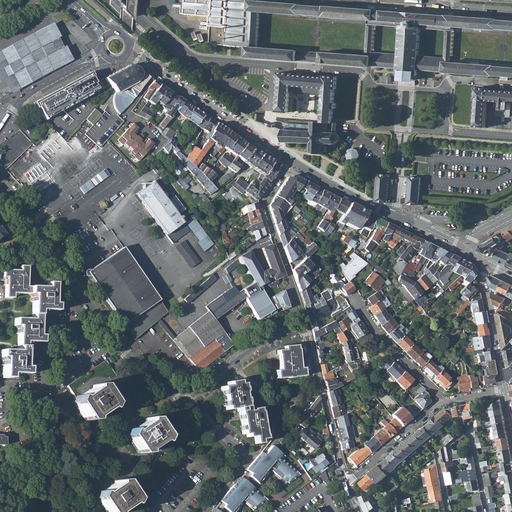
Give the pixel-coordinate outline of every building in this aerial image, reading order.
[(108,0),(111,2),(111,5),(121,15),(122,4),(124,6),(124,9),(133,18),(134,0),(108,0)] [(247,47),(250,0),(171,0),(171,13),(212,16),(210,44),(247,47)] [(454,14),(454,12),(451,12),(372,5),(369,5),(369,7),(369,9),(250,0),(247,47),(246,57),(368,66),(371,66),(371,65),(397,67),(397,56),(397,53),(372,51),(374,24),(399,26),(420,27),(446,29),(444,56),(418,54),(418,58),(417,69),(444,71),(444,72),(447,72),(511,76),(511,19),(454,16),(454,14)] [(420,27),(399,26),(397,53),(397,56),(397,67),(396,74),(399,74),(399,77),(399,80),(406,80),(414,81),(414,78),(414,75),(417,75),(417,69),(418,58),(418,54),(420,27)] [(50,28),(0,55),(0,66),(1,68),(0,68),(0,80),(6,77),(11,88),(67,58),(50,28)] [(131,68),(129,69),(128,68),(125,68),(125,67),(104,79),(109,85),(116,91),(115,92),(115,93),(114,94),(114,97),(113,99),(113,101),(113,103),(114,104),(114,105),(115,107),(115,108),(116,110),(117,111),(118,112),(118,113),(119,114),(120,114),(123,112),(129,105),(150,78),(143,74),(142,73),(139,73),(139,72),(137,70),(134,68),(131,68)] [(279,85),(277,111),(288,112),(289,91),(293,91),(294,86),(323,88),(321,119),(321,122),(332,123),(332,120),(332,118),(333,108),(336,109),(336,104),(333,103),(334,89),(336,89),(337,76),(324,75),(324,77),(292,74),(292,73),(278,72),(277,85),(279,85)] [(90,73),(35,102),(38,107),(42,116),(46,120),(48,118),(109,85),(104,79),(95,83),(90,73)] [(143,98),(148,101),(160,85),(154,81),(147,89),(150,91),(149,92),(148,91),(143,98)] [(138,115),(148,120),(154,114),(146,107),(150,103),(153,105),(156,101),(160,105),(158,107),(159,108),(162,105),(171,92),(160,85),(148,101),(144,105),(138,115)] [(476,100),(474,126),(486,127),(488,101),(501,101),(500,108),(496,107),(495,116),(510,117),(511,102),(511,90),(489,89),(489,88),(476,87),(475,99),(476,100)] [(164,109),(167,111),(177,97),(171,92),(162,105),(159,108),(157,110),(159,112),(163,107),(164,108),(164,109)] [(167,116),(170,119),(172,117),(171,116),(175,111),(177,112),(180,107),(184,101),(177,97),(167,111),(165,115),(167,116)] [(174,115),(178,118),(188,104),(184,101),(180,107),(177,112),(174,115)] [(138,115),(144,105),(142,103),(135,114),(138,115)] [(183,116),(186,118),(193,107),(188,104),(178,118),(180,119),(183,116)] [(188,125),(194,129),(204,115),(193,107),(186,118),(190,121),(189,123),(188,125)] [(90,123),(100,112),(95,108),(86,119),(90,123)] [(98,145),(121,118),(118,114),(110,115),(105,110),(102,114),(100,112),(90,123),(93,125),(85,134),(98,145)] [(193,133),(195,135),(198,131),(196,130),(197,128),(198,129),(199,127),(202,130),(202,129),(209,118),(204,115),(194,129),(191,134),(192,135),(193,133)] [(170,119),(167,116),(160,125),(160,126),(158,128),(161,132),(170,119)] [(202,129),(204,130),(211,118),(210,117),(209,118),(202,129)] [(107,140),(125,120),(121,118),(98,145),(100,148),(107,140)] [(211,118),(204,130),(205,131),(206,132),(207,131),(209,132),(209,133),(211,135),(210,137),(206,142),(207,142),(206,144),(205,144),(204,145),(202,147),(205,149),(203,151),(206,152),(210,147),(211,146),(214,142),(215,143),(224,128),(217,122),(216,123),(211,118)] [(49,123),(58,132),(62,129),(53,119),(49,123)] [(30,124),(35,130),(40,126),(36,120),(30,124)] [(313,125),(284,124),(284,129),(283,129),(283,142),(311,143),(310,153),(322,154),(324,152),(325,152),(327,151),(327,150),(327,148),(327,147),(327,146),(325,145),(325,143),(335,144),(339,140),(343,141),(343,135),(341,131),(337,132),(337,123),(332,123),(321,122),(313,121),(313,125)] [(129,146),(133,149),(131,151),(135,154),(134,156),(139,161),(149,149),(154,143),(149,139),(148,140),(147,139),(144,142),(145,142),(144,144),(141,141),(142,139),(138,136),(137,136),(134,133),(135,132),(136,132),(138,130),(137,129),(138,128),(133,123),(128,128),(117,140),(123,145),(125,143),(128,146),(129,146)] [(26,127),(30,133),(35,130),(30,124),(26,127)] [(214,145),(218,147),(219,148),(230,132),(224,128),(215,143),(214,145)] [(225,149),(227,150),(236,137),(236,136),(230,132),(219,148),(218,150),(217,151),(219,153),(222,153),(225,149)] [(222,166),(214,175),(211,170),(210,171),(205,178),(209,182),(209,183),(211,181),(226,166),(227,167),(233,160),(233,159),(235,157),(245,144),(239,139),(238,139),(236,137),(227,150),(225,152),(214,165),(217,167),(219,165),(218,164),(219,162),(222,166)] [(178,140),(176,138),(174,142),(171,139),(170,140),(162,148),(159,151),(160,153),(162,153),(163,154),(164,154),(166,154),(168,154),(167,153),(171,149),(178,157),(176,158),(177,158),(177,159),(178,159),(180,160),(190,171),(194,167),(186,160),(183,157),(178,152),(174,147),(176,143),(178,140)] [(233,160),(227,167),(232,171),(227,176),(226,174),(212,186),(214,188),(216,186),(218,188),(234,175),(252,149),(245,144),(235,157),(241,159),(237,164),(233,160)] [(186,160),(194,167),(206,152),(203,151),(205,149),(202,147),(199,151),(194,147),(186,160)] [(246,164),(250,167),(250,168),(250,169),(251,169),(252,169),(253,169),(261,174),(257,180),(259,182),(262,178),(273,161),(252,148),(252,149),(234,175),(235,175),(237,174),(238,174),(239,173),(246,164)] [(347,157),(348,158),(348,159),(349,159),(350,160),(351,160),(352,160),(352,161),(354,160),(356,160),(356,159),(357,159),(358,158),(359,156),(359,155),(359,153),(359,152),(358,151),(356,149),(355,148),(354,148),(353,148),(352,148),(351,148),(350,148),(349,149),(348,150),(347,151),(345,149),(338,163),(342,165),(346,157),(347,157)] [(220,155),(218,154),(216,153),(210,161),(213,163),(214,163),(220,155)] [(262,178),(269,182),(278,167),(279,165),(273,161),(262,178)] [(197,170),(201,174),(206,168),(201,164),(197,170)] [(190,171),(198,181),(203,176),(201,174),(197,170),(194,167),(190,171)] [(205,178),(210,171),(206,168),(201,174),(203,176),(205,178)] [(180,179),(186,185),(191,179),(187,174),(186,174),(180,179)] [(387,175),(378,174),(376,201),(386,202),(388,202),(389,189),(390,175),(387,175)] [(198,181),(203,186),(209,182),(205,178),(203,176),(198,181)] [(269,206),(275,225),(282,218),(291,207),(292,207),(289,205),(293,199),(290,197),(294,196),(300,187),(305,190),(309,183),(295,176),(287,177),(279,190),(269,206)] [(411,176),(409,176),(408,190),(407,204),(409,204),(419,205),(421,177),(411,176)] [(251,202),(252,203),(258,201),(257,200),(263,191),(264,189),(269,182),(262,178),(259,182),(257,180),(255,182),(252,180),(248,185),(239,177),(239,178),(235,182),(231,185),(242,194),(244,191),(250,196),(248,198),(252,201),(251,202)] [(176,182),(184,190),(188,187),(186,185),(180,179),(176,182)] [(166,235),(175,229),(183,222),(184,222),(183,221),(182,222),(153,182),(153,181),(153,180),(135,194),(136,194),(166,234),(166,235)] [(203,186),(210,194),(216,190),(214,188),(212,186),(211,185),(209,183),(209,182),(203,186)] [(302,197),(309,202),(310,200),(310,201),(317,187),(309,183),(305,190),(302,197)] [(307,203),(314,208),(322,190),(317,187),(310,201),(310,200),(309,202),(307,203)] [(314,208),(319,211),(322,208),(329,193),(322,190),(314,208)] [(319,211),(324,214),(326,209),(327,210),(335,196),(329,193),(322,208),(319,211)] [(193,199),(199,205),(204,202),(203,201),(198,195),(196,197),(193,199)] [(335,196),(327,210),(330,211),(328,215),(326,213),(317,227),(323,231),(325,229),(329,224),(328,224),(329,222),(333,217),(331,216),(333,212),(332,212),(333,210),(339,198),(335,196)] [(199,205),(202,208),(210,202),(207,198),(206,199),(203,201),(204,202),(199,205)] [(339,198),(333,210),(342,214),(349,203),(339,198)] [(252,203),(244,206),(246,212),(260,207),(259,204),(258,201),(252,203)] [(340,216),(336,222),(341,225),(342,223),(356,230),(359,225),(359,224),(363,219),(366,212),(349,203),(342,214),(340,216)] [(292,207),(291,207),(298,214),(300,212),(301,211),(296,207),(294,205),(292,207)] [(247,215),(249,220),(262,213),(261,210),(260,207),(246,212),(247,215)] [(190,210),(188,211),(182,215),(187,222),(185,223),(194,235),(197,233),(201,239),(198,241),(196,243),(203,252),(214,244),(193,217),(194,216),(190,210)] [(372,215),(366,212),(363,219),(359,224),(359,225),(365,228),(372,215)] [(249,220),(251,225),(264,220),(262,215),(262,213),(249,220)] [(310,220),(303,214),(302,215),(301,216),(308,222),(310,220)] [(378,218),(372,215),(365,228),(370,231),(373,226),(378,218)] [(286,227),(282,218),(275,225),(277,230),(279,235),(286,227)] [(378,218),(373,226),(376,228),(367,244),(364,248),(368,252),(375,243),(376,244),(381,234),(387,222),(378,218)] [(251,228),(253,231),(266,225),(265,222),(264,220),(251,225),(246,228),(247,230),(251,228)] [(181,237),(189,230),(183,222),(175,229),(181,237)] [(334,226),(329,222),(328,224),(329,224),(325,229),(330,233),(334,226)] [(385,241),(388,236),(394,226),(387,222),(381,234),(376,244),(382,247),(384,244),(385,243),(384,243),(385,241)] [(250,240),(252,243),(262,236),(268,233),(267,228),(266,225),(253,231),(255,237),(250,240)] [(279,235),(283,247),(298,233),(296,232),(295,232),(292,235),(289,232),(288,232),(287,230),(290,228),(288,225),(286,227),(279,235)] [(408,244),(409,244),(415,236),(394,226),(388,236),(385,241),(384,243),(385,243),(392,248),(397,242),(396,241),(396,240),(393,238),(395,235),(409,242),(408,244)] [(511,226),(502,232),(506,240),(508,240),(511,238),(511,226)] [(172,243),(181,237),(175,229),(166,235),(172,243)] [(304,259),(292,270),(300,291),(307,284),(309,282),(312,279),(317,273),(320,270),(308,257),(318,248),(312,242),(308,246),(306,244),(302,240),(303,239),(299,235),(298,233),(283,247),(289,263),(299,255),(304,259)] [(351,238),(346,235),(342,241),(347,245),(351,238)] [(494,247),(497,252),(499,248),(497,245),(499,245),(500,245),(499,244),(500,244),(499,243),(501,242),(502,242),(502,241),(502,239),(503,239),(503,238),(502,238),(501,236),(502,236),(501,235),(500,236),(499,236),(499,235),(498,235),(498,236),(496,237),(496,236),(495,237),(495,236),(494,236),(495,237),(491,239),(490,238),(490,240),(487,242),(486,241),(485,241),(486,242),(481,245),(481,243),(480,244),(480,245),(484,253),(485,253),(485,254),(486,253),(485,252),(490,249),(490,251),(491,250),(490,249),(494,247)] [(392,268),(400,275),(401,272),(408,276),(409,276),(411,276),(412,272),(404,268),(406,264),(404,262),(414,249),(416,251),(418,248),(421,249),(416,259),(417,259),(416,261),(418,262),(428,243),(415,236),(409,244),(406,248),(399,256),(398,257),(396,260),(395,261),(396,262),(392,268)] [(356,244),(357,242),(355,240),(353,239),(351,238),(347,244),(354,248),(356,245),(356,244)] [(184,241),(175,247),(191,268),(199,262),(184,241)] [(418,262),(415,267),(413,270),(416,272),(424,258),(429,260),(436,247),(428,243),(418,262)] [(508,266),(511,256),(511,254),(502,249),(504,244),(502,243),(499,248),(497,252),(494,259),(508,266)] [(239,256),(254,282),(259,290),(262,289),(260,285),(266,282),(271,279),(284,273),(273,244),(261,248),(269,268),(265,270),(264,270),(261,272),(249,250),(239,256)] [(396,254),(399,256),(406,248),(403,246),(401,246),(396,252),(396,254)] [(85,274),(86,275),(85,275),(86,275),(92,276),(95,282),(124,324),(129,321),(131,324),(126,327),(135,339),(156,321),(157,320),(160,318),(166,313),(168,311),(123,247),(93,268),(90,270),(89,269),(88,269),(87,269),(86,269),(85,270),(85,271),(85,273),(85,274)] [(427,264),(430,266),(437,260),(444,251),(436,247),(429,260),(427,264)] [(444,251),(437,260),(441,264),(439,265),(441,266),(443,263),(451,255),(444,251)] [(345,266),(342,262),(341,262),(337,266),(348,281),(352,278),(351,277),(353,274),(361,266),(362,267),(367,263),(362,259),(356,255),(353,252),(349,256),(352,259),(345,266)] [(370,265),(372,262),(367,258),(371,254),(368,252),(362,259),(367,263),(370,265)] [(432,275),(436,280),(440,277),(442,275),(447,271),(459,258),(451,255),(443,263),(444,264),(446,262),(447,263),(439,271),(437,273),(435,272),(432,275)] [(447,271),(442,275),(447,281),(449,279),(449,278),(448,276),(451,272),(460,276),(462,277),(464,278),(471,264),(459,258),(447,271)] [(236,259),(227,266),(230,270),(239,263),(236,259)] [(370,265),(385,276),(387,273),(372,262),(370,265)] [(471,264),(464,278),(462,280),(468,283),(476,273),(475,270),(471,264)] [(4,376),(11,377),(12,372),(29,373),(29,366),(25,365),(26,341),(43,341),(43,334),(40,334),(41,309),(57,310),(58,302),(54,302),(55,282),(48,282),(48,286),(27,286),(28,265),(21,265),(21,269),(4,269),(4,270),(0,270),(0,275),(3,275),(3,276),(7,276),(6,296),(13,297),(13,292),(34,293),(33,318),(17,317),(16,324),(19,324),(19,350),(2,349),(1,356),(5,356),(4,376)] [(424,274),(432,284),(436,280),(432,275),(427,270),(425,267),(423,272),(424,274)] [(427,270),(432,275),(435,272),(430,267),(427,270)] [(365,282),(376,291),(384,281),(372,272),(365,282)] [(408,293),(413,299),(418,295),(425,290),(432,284),(424,274),(413,283),(408,280),(406,279),(408,276),(401,272),(400,275),(397,280),(397,281),(396,282),(397,282),(398,283),(402,286),(408,293)] [(232,287),(221,294),(225,301),(229,298),(238,292),(237,290),(238,290),(228,273),(225,275),(223,277),(227,283),(229,282),(232,287)] [(271,279),(266,282),(268,286),(270,287),(277,285),(278,282),(277,278),(284,275),(284,273),(271,279)] [(312,279),(315,284),(321,280),(317,273),(312,279)] [(184,298),(188,303),(216,278),(212,274),(206,279),(184,298)] [(495,310),(498,311),(503,302),(506,298),(511,288),(511,284),(492,275),(489,277),(495,310)] [(460,279),(462,277),(460,276),(455,279),(447,287),(450,291),(461,280),(460,279)] [(312,279),(309,282),(310,286),(313,285),(316,290),(318,289),(315,284),(312,279)] [(447,287),(455,279),(453,280),(452,279),(446,285),(443,288),(445,290),(447,287)] [(220,304),(210,313),(177,342),(200,370),(229,347),(234,344),(229,337),(224,336),(225,333),(215,320),(245,298),(247,301),(254,313),(257,319),(263,316),(265,320),(267,318),(270,316),(272,315),(274,313),(277,312),(275,309),(280,306),(282,310),(289,307),(283,290),(267,299),(262,289),(259,290),(254,282),(244,288),(238,292),(229,298),(225,301),(221,294),(216,298),(220,304)] [(346,295),(354,289),(349,282),(342,286),(337,282),(334,285),(336,287),(346,295)] [(309,286),(307,284),(300,291),(304,306),(321,296),(319,292),(310,297),(307,287),(309,286)] [(458,315),(469,302),(467,300),(475,291),(467,284),(458,294),(461,297),(462,296),(467,300),(455,312),(458,315)] [(377,292),(367,298),(370,303),(368,304),(370,307),(380,300),(381,299),(385,297),(380,289),(377,292)] [(425,290),(418,295),(421,299),(428,293),(425,290)] [(404,295),(409,302),(413,299),(408,293),(404,295)] [(476,295),(469,302),(471,313),(483,311),(480,293),(476,295)] [(322,299),(321,296),(304,306),(307,315),(315,311),(316,310),(314,305),(320,302),(323,306),(325,305),(324,302),(325,301),(324,299),(322,299)] [(380,300),(370,307),(369,308),(374,315),(383,309),(385,308),(390,304),(385,297),(381,299),(380,300)] [(216,298),(205,307),(209,311),(182,332),(166,313),(160,318),(176,337),(173,339),(177,342),(210,313),(220,304),(216,298)] [(307,315),(313,332),(324,326),(322,322),(322,321),(321,321),(320,321),(318,321),(317,317),(333,309),(333,308),(334,307),(333,305),(335,305),(332,298),(325,301),(324,302),(325,305),(323,306),(316,310),(315,311),(307,315)] [(254,313),(247,301),(245,303),(243,307),(247,313),(249,312),(250,315),(254,313)] [(316,310),(323,306),(320,302),(314,305),(316,310)] [(505,304),(503,302),(498,311),(503,315),(506,311),(501,308),(503,307),(505,304)] [(389,318),(383,309),(374,315),(380,325),(386,320),(389,318)] [(498,311),(495,310),(497,319),(499,326),(506,325),(505,321),(507,318),(503,315),(498,311)] [(507,318),(510,320),(511,317),(511,313),(507,310),(506,311),(503,315),(507,318)] [(471,313),(474,325),(475,325),(484,323),(485,323),(483,311),(471,313)] [(345,318),(336,324),(341,332),(349,327),(353,324),(348,317),(345,319),(345,318)] [(160,318),(157,320),(173,339),(176,337),(160,318)] [(499,326),(500,332),(511,329),(511,327),(511,325),(511,321),(510,320),(507,318),(505,321),(506,325),(499,326)] [(349,327),(357,338),(366,332),(359,320),(353,324),(349,327)] [(394,329),(386,320),(380,325),(388,334),(394,329)] [(329,324),(332,329),(334,331),(336,335),(341,332),(336,324),(334,321),(329,324)] [(449,324),(443,331),(472,325),(472,323),(467,324),(466,323),(450,326),(449,324)] [(475,325),(478,337),(488,335),(486,329),(485,329),(484,323),(475,325)] [(313,332),(315,341),(320,340),(318,336),(332,329),(329,324),(324,326),(313,332)] [(396,343),(403,335),(396,327),(394,329),(388,334),(396,343)] [(500,332),(501,337),(508,336),(509,340),(511,342),(511,341),(511,329),(500,332)] [(358,339),(356,340),(360,346),(373,338),(368,331),(366,332),(357,338),(358,339)] [(331,342),(332,345),(338,343),(346,341),(348,344),(350,343),(347,337),(344,338),(341,332),(336,335),(337,338),(335,339),(336,341),(331,342)] [(396,343),(405,352),(412,344),(407,339),(411,336),(407,332),(403,335),(396,343)] [(476,337),(472,338),(473,347),(460,350),(461,353),(490,347),(488,335),(478,337),(476,337)] [(503,351),(505,350),(511,342),(509,340),(508,336),(501,337),(502,342),(503,351)] [(346,341),(338,343),(339,346),(342,345),(345,362),(347,365),(348,366),(350,368),(351,370),(352,372),(358,371),(357,369),(358,368),(356,363),(354,364),(353,360),(358,358),(356,347),(354,348),(352,342),(350,343),(348,344),(346,341)] [(367,343),(364,349),(369,352),(372,347),(367,343)] [(276,370),(277,377),(288,376),(288,377),(293,376),(304,375),(303,366),(300,367),(298,348),(297,348),(296,344),(284,345),(284,349),(277,350),(278,354),(280,369),(276,370)] [(405,352),(414,360),(421,353),(412,344),(405,352)] [(511,348),(511,349),(509,344),(505,350),(503,351),(507,368),(511,367),(511,366),(511,348)] [(480,357),(476,358),(477,363),(478,363),(483,362),(493,360),(491,350),(481,352),(483,360),(480,360),(480,357)] [(453,354),(452,353),(447,351),(444,354),(450,360),(450,361),(453,364),(457,360),(459,358),(453,354)] [(414,360),(421,367),(423,364),(429,358),(430,357),(426,353),(424,355),(421,353),(414,360)] [(429,358),(423,364),(426,367),(423,370),(427,373),(434,365),(430,361),(431,360),(429,358)] [(395,380),(403,372),(399,368),(400,368),(397,365),(396,365),(393,362),(390,359),(379,365),(385,371),(385,370),(391,375),(388,378),(393,382),(394,380),(395,380)] [(495,374),(493,360),(483,362),(478,363),(481,377),(482,377),(495,374)] [(335,372),(347,365),(345,362),(333,369),(334,371),(335,372)] [(432,373),(435,376),(441,370),(439,368),(438,369),(434,365),(427,373),(430,376),(432,373)] [(324,380),(333,377),(332,375),(334,374),(336,374),(335,372),(334,371),(333,369),(327,372),(323,375),(324,380)] [(451,380),(441,370),(435,376),(434,378),(441,385),(440,386),(446,391),(451,384),(449,382),(451,380)] [(395,380),(404,389),(404,388),(412,380),(403,371),(403,372),(395,380)] [(336,378),(324,381),(327,392),(337,387),(350,380),(355,378),(352,372),(346,375),(347,377),(339,381),(338,382),(336,378)] [(495,374),(482,377),(484,387),(493,385),(497,381),(495,374)] [(456,378),(459,390),(470,388),(467,376),(467,375),(456,378)] [(467,376),(470,388),(477,386),(476,382),(479,382),(478,376),(472,378),(472,375),(467,376)] [(233,407),(237,407),(237,412),(239,412),(239,415),(240,415),(242,425),(240,425),(241,430),(242,430),(243,434),(246,433),(247,437),(254,436),(255,443),(260,442),(259,439),(265,438),(264,434),(265,434),(264,429),(263,429),(262,426),(264,426),(263,421),(261,422),(260,416),(262,415),(261,410),(259,411),(258,407),(251,408),(252,409),(248,410),(247,405),(246,405),(246,401),(245,402),(243,391),(244,391),(244,386),(243,386),(242,383),(238,384),(238,380),(228,382),(228,386),(221,387),(222,390),(221,390),(221,395),(223,395),(224,401),(222,401),(223,407),(226,406),(226,410),(233,409),(233,407)] [(75,402),(87,420),(94,420),(94,417),(108,408),(110,409),(113,402),(101,384),(94,384),(95,387),(80,397),(78,396),(75,402)] [(327,392),(331,407),(339,404),(336,395),(340,394),(337,387),(327,392)] [(415,401),(422,409),(430,402),(430,400),(426,396),(427,395),(423,390),(413,399),(415,401)] [(319,396),(305,412),(302,415),(308,420),(311,417),(317,409),(322,408),(319,396)] [(486,399),(488,409),(490,407),(494,404),(492,398),(486,399)] [(494,404),(490,407),(491,416),(503,414),(500,399),(494,404)] [(415,401),(403,410),(410,418),(422,409),(415,401)] [(336,418),(341,415),(341,413),(345,412),(341,403),(339,404),(331,407),(334,418),(336,418)] [(468,406),(462,407),(464,414),(465,417),(470,416),(470,417),(474,416),(471,403),(467,404),(468,406)] [(454,416),(464,414),(462,407),(462,405),(447,409),(453,415),(454,416)] [(393,418),(401,426),(410,418),(403,410),(400,407),(391,415),(393,418)] [(437,415),(444,424),(453,415),(447,409),(446,408),(437,415)] [(336,418),(338,428),(348,425),(346,416),(353,413),(351,411),(348,413),(341,415),(336,418)] [(486,423),(487,425),(504,422),(503,414),(491,416),(493,421),(486,423)] [(386,424),(394,432),(401,426),(393,418),(391,415),(384,421),(386,424)] [(425,426),(433,435),(436,432),(438,435),(440,433),(441,434),(443,432),(440,428),(445,425),(444,424),(437,415),(430,421),(431,422),(425,426)] [(127,435),(139,453),(146,453),(146,450),(160,441),(162,442),(165,435),(153,417),(146,418),(146,421),(132,430),(130,429),(127,435)] [(383,427),(381,429),(388,437),(394,432),(386,424),(384,421),(383,419),(379,422),(383,427)] [(494,428),(494,431),(506,429),(505,425),(504,422),(487,425),(486,425),(487,430),(494,428)] [(340,442),(355,438),(351,424),(348,425),(338,428),(336,428),(340,442)] [(416,433),(424,442),(433,435),(425,426),(421,431),(420,430),(416,433)] [(296,434),(314,449),(319,444),(321,446),(324,443),(317,436),(314,440),(312,437),(314,435),(316,435),(317,434),(314,432),(309,428),(308,429),(306,432),(301,428),(296,434)] [(373,436),(380,444),(388,437),(381,429),(372,436),(373,436)] [(488,437),(489,440),(490,440),(507,436),(506,429),(494,431),(495,436),(488,437)] [(460,459),(462,458),(461,453),(452,455),(451,449),(452,449),(450,445),(452,445),(459,438),(460,440),(465,435),(462,431),(455,437),(443,447),(440,451),(442,462),(460,459)] [(441,445),(443,447),(455,437),(451,432),(444,439),(446,441),(441,445)] [(408,440),(416,449),(424,442),(416,433),(408,440)] [(380,444),(373,436),(367,442),(366,441),(363,443),(364,444),(366,447),(370,452),(380,444)] [(481,451),(482,454),(485,454),(498,451),(510,449),(507,436),(490,440),(491,442),(496,440),(497,444),(495,444),(495,448),(497,447),(498,449),(491,450),(488,449),(481,451)] [(340,442),(341,450),(353,447),(352,443),(361,441),(358,438),(355,438),(340,442)] [(401,446),(410,455),(416,449),(408,440),(401,446)] [(395,451),(403,460),(410,455),(401,446),(395,451)] [(370,452),(366,447),(358,449),(348,457),(355,465),(370,452)] [(264,455),(261,452),(255,460),(246,469),(246,470),(251,474),(249,476),(258,484),(267,473),(265,472),(269,466),(273,469),(272,471),(286,483),(287,482),(289,483),(300,475),(282,459),(284,456),(274,448),(271,451),(269,449),(264,455)] [(510,449),(498,451),(500,463),(511,461),(510,449)] [(325,456),(324,450),(314,458),(307,459),(308,459),(313,467),(312,468),(315,473),(318,470),(320,473),(327,468),(325,465),(327,464),(323,459),(323,460),(322,458),(325,456)] [(388,457),(397,466),(403,460),(395,451),(388,457)] [(487,465),(485,454),(482,454),(481,454),(479,455),(481,466),(487,465)] [(467,463),(468,470),(475,469),(473,456),(467,457),(462,458),(460,459),(461,462),(461,464),(467,463)] [(380,464),(389,474),(397,467),(397,466),(388,457),(380,464)] [(456,463),(461,462),(460,459),(442,462),(444,473),(450,472),(449,466),(456,465),(456,463)] [(499,472),(500,476),(502,475),(504,475),(511,473),(511,461),(500,463),(492,464),(492,467),(498,466),(498,468),(502,467),(503,471),(499,472)] [(377,480),(379,482),(389,474),(380,464),(370,472),(377,480)] [(425,469),(429,493),(431,492),(441,490),(436,464),(430,466),(430,468),(425,469)] [(467,481),(477,479),(475,469),(468,470),(462,471),(464,479),(453,481),(451,471),(450,472),(444,473),(446,485),(449,484),(451,484),(467,481)] [(366,490),(377,480),(370,472),(359,482),(366,490)] [(511,473),(504,475),(505,479),(502,479),(503,483),(505,483),(511,481),(511,473)] [(234,485),(220,501),(225,505),(223,507),(228,511),(235,511),(241,505),(239,503),(243,498),(247,501),(246,502),(247,503),(252,507),(253,506),(256,508),(256,509),(267,500),(248,484),(249,483),(242,477),(234,485)] [(477,479),(467,481),(469,492),(479,490),(477,479)] [(97,497),(106,511),(116,511),(130,503),(132,504),(135,498),(123,480),(116,480),(116,483),(102,492),(100,491),(97,497)] [(485,487),(487,498),(490,497),(495,496),(493,485),(492,486),(485,487)] [(441,490),(431,492),(432,499),(434,498),(435,501),(443,500),(441,490)] [(364,511),(368,511),(375,507),(371,502),(370,500),(371,500),(368,493),(359,497),(364,511)] [(483,511),(480,494),(474,495),(472,496),(475,507),(469,508),(469,511),(483,511)] [(404,503),(404,507),(407,506),(407,503),(411,502),(410,497),(403,499),(404,503)] [(368,511),(374,511),(385,501),(385,498),(375,507),(368,511)] [(435,501),(436,508),(445,507),(443,500),(435,501)] [(252,507),(247,503),(245,504),(254,511),(256,508),(253,506),(252,507)]
